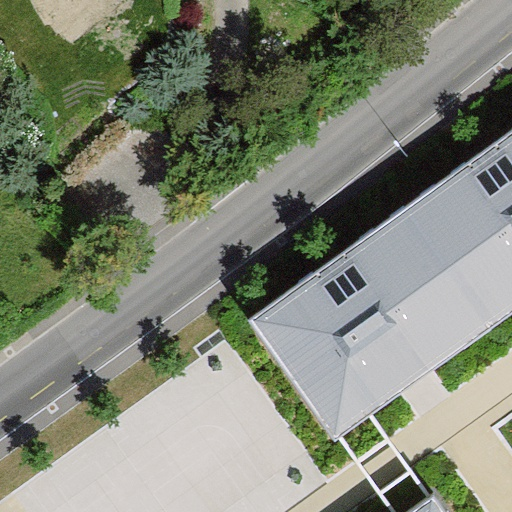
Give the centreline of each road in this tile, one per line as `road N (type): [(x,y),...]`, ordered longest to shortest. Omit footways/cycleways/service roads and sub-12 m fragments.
road 1 (tertiary): [(511,5),(0,397)]
road 2 (unknown): [(261,0),(258,80),(220,139),(166,192),(166,225),(183,261)]
